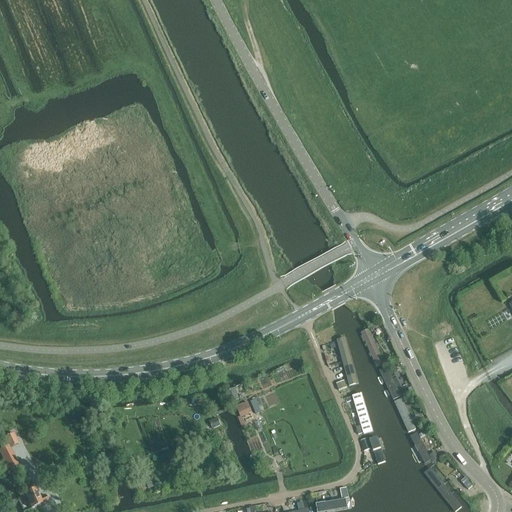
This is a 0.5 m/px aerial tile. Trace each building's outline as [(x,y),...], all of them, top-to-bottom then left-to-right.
[(376,322),(370,325),(371,325),(373,330),(378,327),(377,324),(376,322)] [(362,333),(377,367),(384,364),(369,330),(362,333)] [(347,339),(337,342),(348,389),(358,387),(347,339)] [(380,371),(394,401),(401,397),(387,367),(380,371)] [(362,395),(353,398),(365,436),(375,433),(362,395)] [(257,398),(252,400),(257,413),(262,411),(257,398)] [(395,402),(409,434),(417,430),(403,399),(395,402)] [(237,407),(241,418),(252,413),(248,403),(237,407)] [(432,427),(428,419),(427,419),(424,421),(428,429),(432,427)] [(1,450),(5,457),(3,458),(4,460),(3,460),(9,471),(18,466),(10,448),(18,444),(14,434),(5,439),(9,446),(1,450)] [(411,437),(425,465),(431,462),(418,434),(411,437)] [(377,438),(368,441),(377,465),(386,462),(377,438)] [(210,443),(212,449),(220,447),(218,441),(210,443)] [(433,462),(434,461),(439,459),(436,453),(431,455),(430,455),(433,462)] [(454,511),(456,511),(462,508),(431,468),(424,473),(454,511)] [(472,487),(466,479),(462,482),(469,490),(472,487)] [(146,482),(148,489),(156,487),(155,480),(146,482)] [(45,496),(40,499),(36,490),(25,494),(31,509),(48,502),(45,496)] [(347,500),(316,506),(317,511),(337,511),(349,510),(347,500)]
